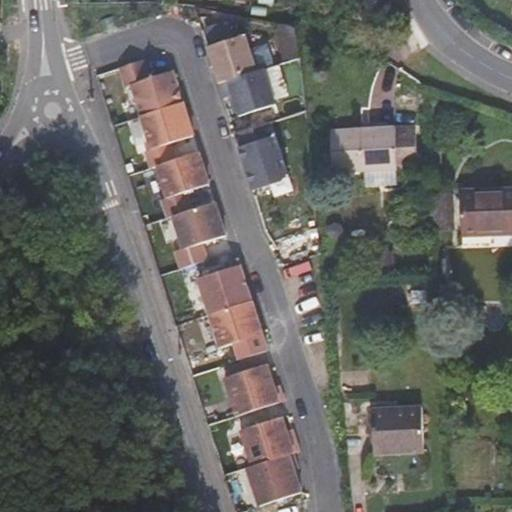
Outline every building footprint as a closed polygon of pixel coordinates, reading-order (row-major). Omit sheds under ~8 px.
[(113,15),(101,19),(105,30),(117,26),(113,15)] [(209,47),(220,83),(249,75),(238,38),(209,47)] [(249,75),(220,83),(224,98),(234,96),(240,117),(268,108),(256,72),(249,75)] [(183,103),(142,116),(152,148),(194,135),(183,103)] [(272,122),(236,134),(253,187),(289,175),(272,122)] [(334,171),(397,169),(396,129),(331,132),(334,171)] [(200,152),(158,165),(168,198),(210,184),(200,152)] [(462,234),(511,233),(511,190),(461,191),(462,234)] [(435,194),(436,221),(454,220),(454,193),(435,194)] [(215,203),(174,216),(184,248),(225,234),(215,203)] [(241,265),(198,279),(209,315),(210,315),(252,301),(241,265)] [(252,301),(210,315),(221,348),(263,334),(252,301)] [(267,365),(226,378),(238,416),(284,401),(279,386),(275,387),(267,365)] [(374,453),(423,452),(422,408),(373,411),(374,453)] [(283,417),(246,429),(257,465),(293,453),(300,451),(295,436),(289,438),(283,417)] [(299,469),(293,453),(257,465),(252,467),(265,505),(302,493),(295,470),(299,469)]
